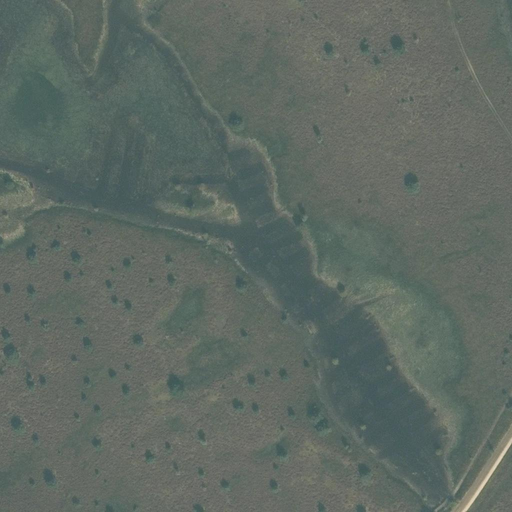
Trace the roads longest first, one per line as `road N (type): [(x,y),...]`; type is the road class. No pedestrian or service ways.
road 1 (unknown): [(511,140),(471,68),(448,0)]
road 2 (unknown): [(434,511),(511,394)]
